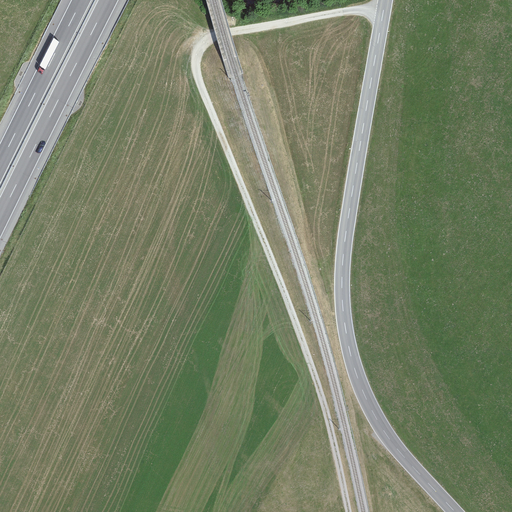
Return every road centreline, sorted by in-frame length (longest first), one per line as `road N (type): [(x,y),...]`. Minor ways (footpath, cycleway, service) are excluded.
road 1 (track): [(383,11),(344,10),(221,33),(195,60),(311,366),(348,511)]
road 2 (primary): [(385,0),(345,235),(342,304),(355,372),(374,414),(454,511)]
road 3 (motorway): [(0,218),(108,0)]
road 4 (motorway): [(81,0),(0,163)]
